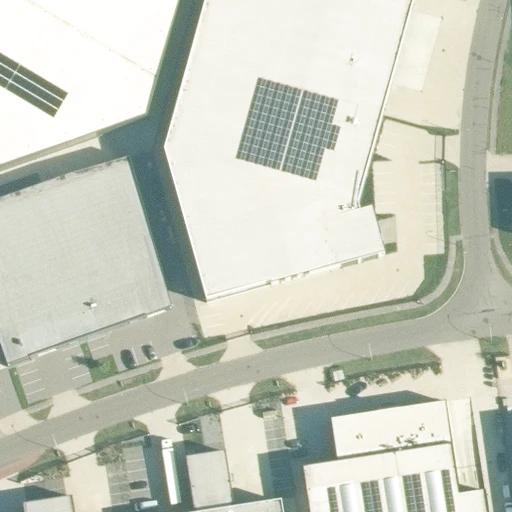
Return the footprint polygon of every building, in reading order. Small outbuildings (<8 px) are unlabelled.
[(0,0),(0,172),(148,121),(181,0),(0,0)] [(206,0),(164,153),(206,303),(263,287),(264,290),(342,269),(385,256),(372,210),(366,212),(361,195),(391,86),(411,15),(415,0),(206,0)] [(71,175),(0,200),(0,347),(7,368),(30,360),(147,318),(172,309),(130,159),(71,175)] [(337,464),(302,469),(308,511),(488,511),(486,492),(460,496),(446,403),(330,420),(337,464)] [(226,453),(206,456),(214,511),(283,511),(282,502),(275,503),(275,504),(235,510),(226,453)] [(214,511),(206,456),(185,459),(193,511),(214,511)] [(74,511),(72,498),(47,502),(48,511),(74,511)] [(48,511),(47,502),(22,506),(23,511),(48,511)]
